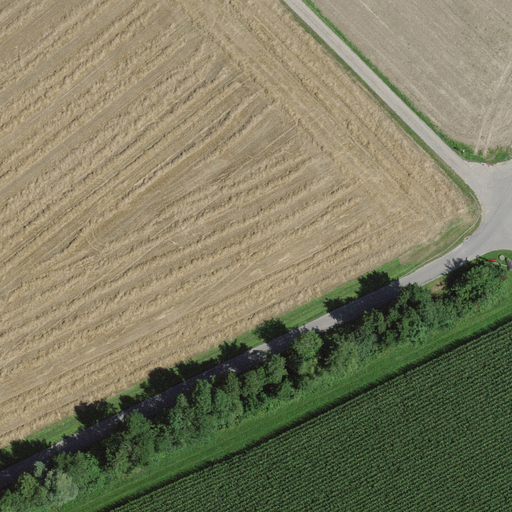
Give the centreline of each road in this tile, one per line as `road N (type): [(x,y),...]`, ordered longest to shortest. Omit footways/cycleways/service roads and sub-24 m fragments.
road 1 (unclassified): [(503,225),(442,268),(0,479)]
road 2 (track): [(296,0),(486,188),(503,225)]
